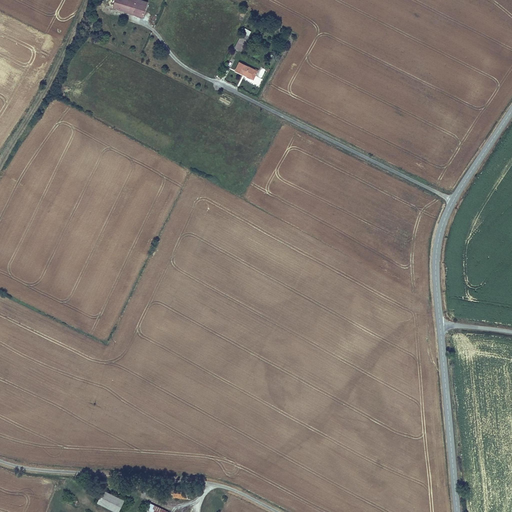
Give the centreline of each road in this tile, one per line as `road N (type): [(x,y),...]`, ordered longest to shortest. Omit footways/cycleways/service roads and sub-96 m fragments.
road 1 (unclassified): [(278,511),(218,484),(0,460)]
road 2 (tertiary): [(439,325),(440,229),(511,108)]
road 3 (tertiary): [(457,511),(439,325)]
road 4 (track): [(87,0),(0,160)]
